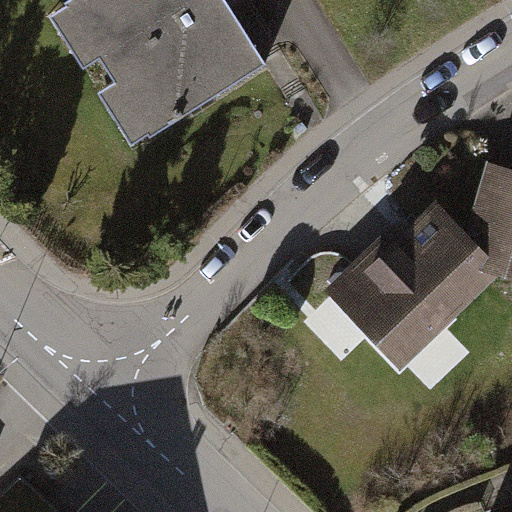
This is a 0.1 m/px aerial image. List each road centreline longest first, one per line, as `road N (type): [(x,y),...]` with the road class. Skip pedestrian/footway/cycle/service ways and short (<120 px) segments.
road 1 (residential): [(511,60),(379,146),(101,398)]
road 2 (residential): [(101,398),(219,511)]
road 3 (residential): [(0,303),(101,398)]
